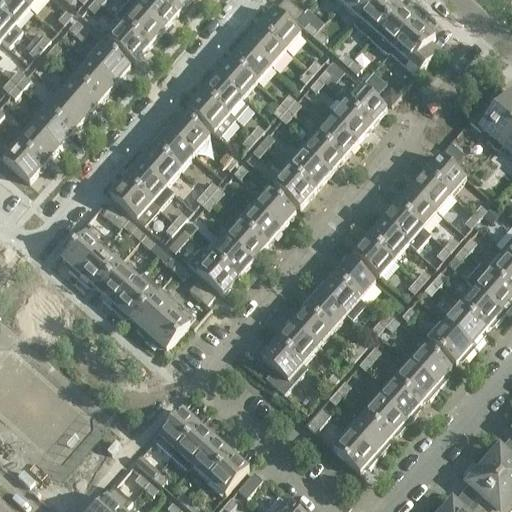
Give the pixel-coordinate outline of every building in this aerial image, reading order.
[(0,0),(0,16),(16,31),(30,14),(14,0),(0,0)] [(14,0),(30,14),(42,0),(14,0)] [(80,0),(77,4),(83,9),(91,0),(80,0)] [(109,0),(99,0),(96,4),(102,9),(110,0),(109,0)] [(157,0),(147,0),(138,12),(164,35),(179,19),(157,0)] [(157,0),(179,19),(193,2),(190,0),(157,0)] [(332,0),(343,9),(350,0),(332,0)] [(350,0),(343,9),(360,24),(380,0),(350,0)] [(354,30),(371,45),(400,12),(393,6),(396,3),(392,0),(380,0),(360,24),(354,30)] [(279,11),(297,27),(304,18),(286,2),(279,11)] [(96,4),(88,13),(94,19),(102,9),(96,4)] [(116,21),(123,28),(150,51),(164,35),(138,12),(130,5),(116,21)] [(388,60),(391,57),(420,24),(410,15),(407,18),(400,12),(371,45),(388,60)] [(0,45),(2,47),(16,31),(0,16),(0,45)] [(58,25),(64,31),(72,22),(66,16),(58,25)] [(274,16),(259,32),(286,56),(301,39),(274,16)] [(408,74),(417,82),(433,63),(424,55),(435,43),(428,36),(430,33),(420,24),(391,57),(409,73),(408,74)] [(77,26),(69,35),(75,40),(83,31),(77,26)] [(123,28),(108,45),(135,68),(150,51),(123,28)] [(304,34),(314,42),(319,36),(310,28),(304,34)] [(259,32),(245,49),(272,72),(286,56),(259,32)] [(314,42),(323,50),(328,44),(319,36),(314,42)] [(37,49),(43,55),(51,46),(45,40),(37,49)] [(29,59),(35,64),(43,55),(37,49),(29,59)] [(104,49),(90,66),(116,90),(131,73),(104,49)] [(245,49),(231,65),(257,88),(272,72),(245,49)] [(56,50),(48,59),(54,64),(62,55),(56,50)] [(339,64),(348,72),(353,66),(344,58),(339,64)] [(48,59),(40,68),(46,73),(54,64),(48,59)] [(231,65),(216,81),(243,105),(257,88),(231,65)] [(90,66),(75,83),(102,106),(116,90),(90,66)] [(308,75),(314,80),(322,71),(316,66),(308,75)] [(348,72),(357,80),(362,74),(353,66),(348,72)] [(11,84),(17,89),(25,80),(19,75),(11,84)] [(299,84),(305,89),(314,80),(308,75),(299,84)] [(326,75),(318,84),(324,90),(332,81),(326,75)] [(25,80),(17,89),(23,95),(31,86),(25,80)] [(216,81),(202,97),(229,121),(243,105),(216,81)] [(75,83),(61,99),(88,122),(102,106),(75,83)] [(3,93),(9,99),(17,89),(11,84),(3,93)] [(318,84),(310,93),(316,99),(324,90),(318,84)] [(9,99),(11,101),(15,104),(23,95),(17,89),(9,99)] [(402,97),(395,90),(386,99),(394,106),(402,97)] [(361,91),(346,108),(373,132),(388,115),(361,91)] [(187,114),(214,138),(221,144),(236,128),(229,121),(202,97),(187,114)] [(61,99),(47,115),(73,139),(88,122),(61,99)] [(281,109),(287,115),(295,105),(289,100),(281,109)] [(491,150),(495,154),(511,134),(511,100),(497,116),(487,107),(469,127),(481,138),(484,134),(496,144),(491,150)] [(295,105),(287,115),(293,120),(302,111),(295,105)] [(346,108),(331,124),(358,148),(373,132),(346,108)] [(273,118),(279,124),(287,115),(281,109),(273,118)] [(47,115),(32,132),(59,155),(73,139),(47,115)] [(279,124),(282,126),(285,129),(293,120),(287,115),(279,124)] [(183,119),(168,136),(195,159),(210,142),(183,119)] [(331,124),(317,141),(344,164),(358,148),(331,124)] [(250,140),(257,145),(265,136),(258,131),(250,140)] [(32,132),(18,148),(45,171),(59,155),(32,132)] [(511,160),(510,163),(511,164),(511,134),(495,154),(499,157),(504,151),(511,158),(511,160)] [(168,136),(154,152),(180,175),(195,159),(168,136)] [(242,149),(248,154),(257,145),(250,140),(242,149)] [(261,149),(267,154),(275,145),(269,140),(261,149)] [(317,141),(303,157),(329,181),(344,164),(317,141)] [(445,156),(458,167),(466,158),(453,147),(445,156)] [(45,171),(18,148),(3,165),(30,188),(45,171)] [(253,158),(259,163),(267,154),(261,149),(253,158)] [(154,152),(139,168),(166,192),(180,175),(154,152)] [(303,157),(288,173),(315,197),(329,181),(303,157)] [(224,170),(230,176),(238,167),(232,161),(224,170)] [(440,161),(425,177),(451,201),(466,184),(440,161)] [(139,168),(125,184),(159,215),(174,198),(166,192),(139,168)] [(242,171),(234,180),(240,185),(248,176),(242,171)] [(288,173),(273,190),(300,214),(315,197),(288,173)] [(425,177),(410,194),(437,217),(451,201),(425,177)] [(110,201),(137,225),(144,231),(159,215),(125,184),(110,201)] [(205,197),(211,202),(219,193),(213,187),(205,197)] [(219,193),(211,202),(217,207),(225,198),(219,193)] [(254,211),(281,235),(296,218),(269,194),(254,211)] [(410,194),(396,210),(423,233),(437,217),(410,194)] [(196,206),(203,211),(211,202),(205,197),(196,206)] [(203,211),(205,213),(209,216),(217,207),(211,202),(203,211)] [(497,211),(505,218),(511,209),(511,208),(505,202),(497,211)] [(111,210),(103,219),(121,235),(129,226),(111,210)] [(396,210),(382,226),(408,250),(423,233),(396,210)] [(240,228),(267,251),(281,235),(254,211),(240,228)] [(473,220),(479,225),(487,216),(481,211),(473,220)] [(182,218),(174,227),(180,232),(188,223),(182,218)] [(465,229),(471,234),(479,225),(473,220),(465,229)] [(490,225),(484,220),(476,230),(482,235),(490,225)] [(382,226),(367,242),(394,266),(408,250),(382,226)] [(166,236),(172,242),(180,232),(174,227),(166,236)] [(192,227),(184,236),(190,242),(199,233),(192,227)] [(226,244),(252,267),(267,251),(240,228),(226,244)] [(67,274),(77,283),(103,253),(109,246),(91,231),(62,264),(70,271),(67,274)] [(132,239),(141,247),(146,241),(137,233),(132,239)] [(184,236),(176,246),(182,251),(190,242),(184,236)] [(146,241),(141,247),(150,255),(155,249),(146,241)] [(353,259),(379,283),(394,266),(367,242),(353,259)] [(511,242),(501,255),(505,259),(511,264),(511,242)] [(453,243),(445,252),(451,258),(459,249),(453,243)] [(211,260),(238,284),(252,267),(226,244),(211,260)] [(471,244),(463,253),(469,258),(477,249),(471,244)] [(187,269),(223,300),(238,284),(211,260),(202,252),(187,269)] [(437,262),(443,267),(451,258),(445,252),(437,262)] [(90,289),(97,295),(120,268),(103,253),(77,283),(88,292),(90,289)] [(463,253),(455,262),(461,267),(469,258),(463,253)] [(511,264),(505,259),(490,276),(511,295),(511,264)] [(166,269),(175,277),(180,271),(171,263),(166,269)] [(348,264),(333,281),(360,304),(375,287),(348,264)] [(101,304),(112,313),(137,283),(120,268),(97,295),(104,301),(101,304)] [(180,271),(175,277),(184,285),(189,279),(180,271)] [(416,285),(422,290),(430,281),(424,276),(416,285)] [(511,295),(490,276),(475,293),(505,319),(511,310),(511,307),(511,305),(511,295)] [(124,319),(131,325),(160,292),(143,277),(137,283),(112,313),(122,322),(124,319)] [(441,278),(433,287),(439,292),(447,283),(441,278)] [(333,281),(319,297),(346,321),(352,326),(366,310),(360,304),(333,281)] [(408,294),(414,299),(422,290),(416,285),(408,294)] [(215,302),(197,286),(189,295),(207,311),(215,302)] [(433,287),(425,296),(431,301),(439,292),(433,287)] [(136,334),(146,343),(177,307),(160,292),(131,325),(138,331),(136,334)] [(460,310),(487,334),(493,327),(496,329),(505,319),(475,293),(460,310)] [(319,297),(305,313),(331,337),(346,321),(319,297)] [(177,307),(146,343),(156,352),(158,349),(166,356),(195,323),(177,307)] [(445,327),(474,353),(483,343),(481,341),(487,334),(460,310),(445,327)] [(305,313),(290,330),(317,353),(331,337),(305,313)] [(402,322),(408,327),(416,318),(410,313),(402,322)] [(388,317),(380,327),(386,332),(393,322),(388,317)] [(393,322),(386,332),(392,337),(400,328),(393,322)] [(372,336),(378,341),(386,332),(380,327),(372,336)] [(429,345),(456,369),(463,361),(465,364),(474,353),(445,327),(429,345)] [(290,330),(276,346),(302,370),(317,353),(290,330)] [(265,383),(283,400),(307,374),(302,370),(276,346),(261,362),(274,374),(265,383)] [(354,356),(360,361),(368,352),(362,347),(354,356)] [(409,368),(439,394),(448,384),(445,381),(452,373),(425,350),(409,368)] [(367,362),(374,367),(381,358),(375,352),(367,362)] [(346,365),(352,371),(360,361),(354,356),(346,365)] [(359,371),(366,376),(374,367),(367,362),(359,371)] [(394,385),(421,408),(427,402),(430,404),(439,394),(409,368),(394,385)] [(325,388),(331,394),(339,385),(333,380),(325,388)] [(320,385),(314,392),(318,395),(319,395),(324,389),(320,385)] [(379,402),(408,428),(417,418),(415,415),(421,408),(394,385),(379,402)] [(345,387),(337,396),(343,401),(351,392),(345,387)] [(337,396),(329,405),(335,411),(343,401),(337,396)] [(364,419),(391,443),(397,436),(399,438),(408,428),(379,402),(364,419)] [(307,431),(316,439),(331,421),(322,413),(307,431)] [(155,447),(172,462),(200,430),(183,415),(155,447)] [(349,436),(378,462),(387,452),(385,450),(391,443),(364,419),(349,436)] [(188,476),(192,471),(216,444),(200,430),(172,462),(188,476)] [(333,454),(360,478),(366,470),(369,472),(378,462),(349,436),(333,454)] [(192,471),(209,485),(232,459),(216,444),(192,471)] [(108,456),(111,459),(112,459),(120,450),(121,450),(120,449),(117,446),(116,445),(108,455),(107,456),(108,456)] [(484,470),(511,495),(511,463),(500,452),(484,470)] [(209,485),(226,500),(249,473),(232,459),(209,485)] [(136,468),(154,483),(159,478),(141,462),(136,468)] [(476,511),(477,511),(511,511),(511,495),(484,470),(468,488),(484,502),(476,511)] [(154,483),(163,492),(168,486),(159,478),(154,483)] [(254,478),(238,496),(247,504),(263,486),(254,478)] [(135,486),(144,494),(150,488),(140,480),(135,486)] [(150,488),(144,494),(153,502),(159,496),(150,488)] [(97,511),(127,511),(132,507),(115,492),(97,511)] [(177,504),(185,511),(191,506),(182,498),(177,504)]
